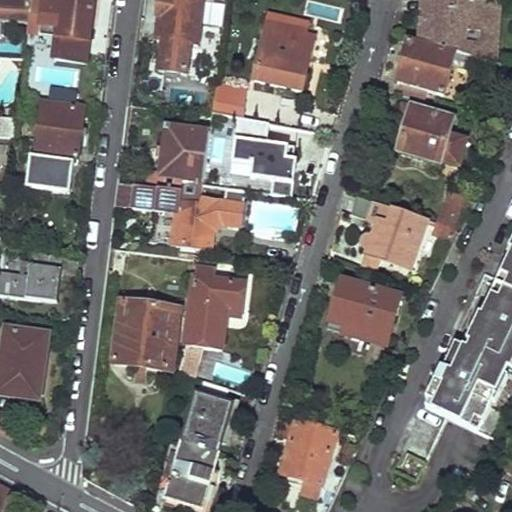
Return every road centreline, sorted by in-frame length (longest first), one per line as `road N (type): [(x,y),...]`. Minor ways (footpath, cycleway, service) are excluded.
road 1 (residential): [(237,511),(386,0)]
road 2 (residential): [(130,0),(68,500)]
